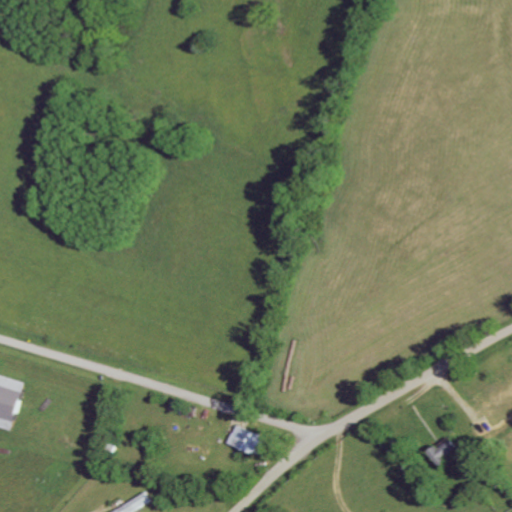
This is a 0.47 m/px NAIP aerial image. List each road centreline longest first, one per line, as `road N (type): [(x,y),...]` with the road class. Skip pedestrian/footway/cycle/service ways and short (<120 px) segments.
road 1 (residential): [(322,438),(0,338)]
road 2 (residential): [(238,511),(315,442),(511,327)]
